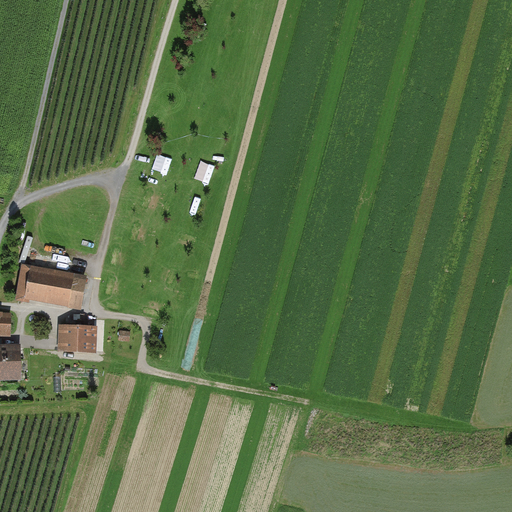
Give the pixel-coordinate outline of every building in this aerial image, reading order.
[(176,168),(178,150),(164,149),(162,166),(176,168)] [(211,170),(208,186),(223,189),(226,173),(211,170)] [(154,217),(159,201),(144,197),(140,213),(154,217)] [(202,245),(205,229),(190,226),(186,242),(202,245)] [(132,248),(146,254),(152,239),(137,233),(132,248)] [(89,277),(35,268),(30,300),(84,309),(89,277)] [(131,292),(136,275),(121,271),(115,288),(131,292)] [(198,296),(201,281),(186,278),(183,293),(198,296)] [(139,310),(155,313),(158,298),(142,295),(139,310)] [(15,315),(0,314),(0,335),(14,336),(15,315)] [(104,327),(69,326),(69,352),(103,353),(104,327)] [(168,350),(181,353),(186,333),(173,330),(168,350)] [(0,381),(28,381),(27,344),(0,344),(0,381)]
